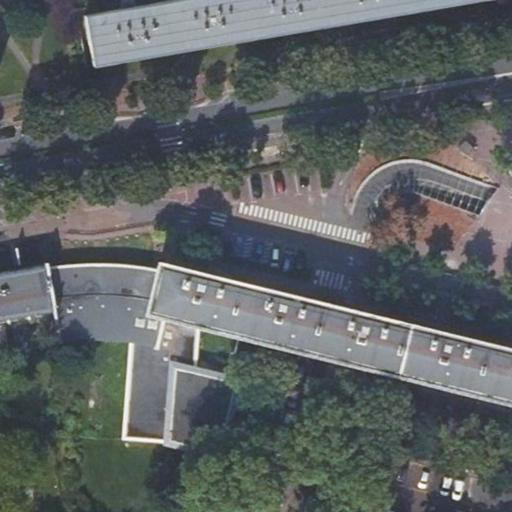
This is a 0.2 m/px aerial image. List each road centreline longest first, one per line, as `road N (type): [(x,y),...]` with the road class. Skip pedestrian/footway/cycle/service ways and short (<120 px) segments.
road 1 (secondary): [(365,96),(27,153)]
road 2 (residential): [(27,153),(78,197),(114,210),(165,206),(339,260)]
road 3 (residential): [(339,260),(270,511)]
road 4 (unknown): [(511,478),(293,427)]
road 5 (residential): [(511,300),(339,260)]
road 6 (residential): [(339,260),(335,191),(365,96)]
road 7 (secondary): [(511,67),(365,96)]
